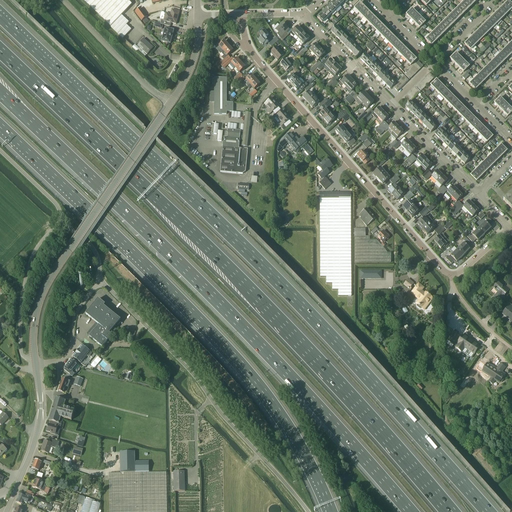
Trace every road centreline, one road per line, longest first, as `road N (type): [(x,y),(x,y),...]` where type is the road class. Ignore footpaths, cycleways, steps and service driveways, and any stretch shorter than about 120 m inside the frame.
road 1 (motorway): [(487,511),(290,294),(0,13)]
road 2 (motorway): [(449,511),(256,296),(0,51)]
road 3 (motorway): [(0,91),(272,358),(409,511)]
road 4 (motorway): [(0,124),(230,351),(293,434),(331,511)]
road 5 (residential): [(451,274),(252,54),(239,14)]
road 6 (unclassified): [(307,511),(189,369),(100,279)]
road 7 (unclassified): [(35,361),(42,291),(170,102)]
road 8 (residential): [(478,193),(302,16)]
road 9 (unclassified): [(35,361),(20,351),(23,287),(40,241),(63,218)]
road 10 (unclassified): [(6,511),(37,433),(35,361)]
road 11 (unclassified): [(63,0),(170,102)]
